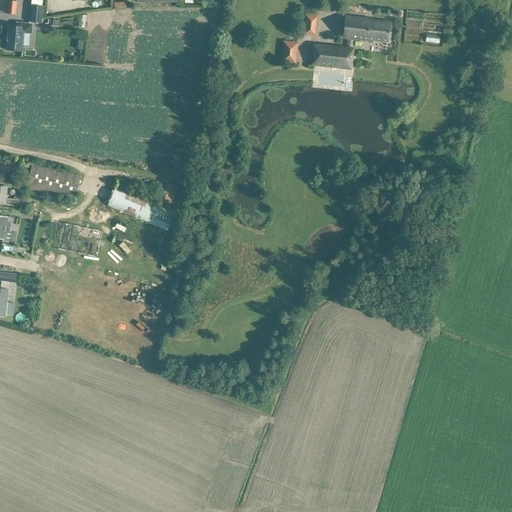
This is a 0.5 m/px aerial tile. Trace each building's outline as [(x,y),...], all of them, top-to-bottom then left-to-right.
[(15,14),(16,1),(8,0),(7,14),(15,14)] [(42,7),(42,0),(31,0),(31,5),(29,22),(41,23),(43,7),(42,7)] [(318,13),(304,11),(301,33),(316,34),(318,13)] [(353,39),(388,42),(390,23),(364,20),(365,19),(345,17),(343,38),(349,38),(348,48),(313,44),(311,65),(352,70),(354,47),(352,46),(353,39)] [(5,50),(22,51),(24,33),(31,33),(32,24),(16,22),(16,26),(8,25),(5,50)] [(299,41),(283,39),(280,61),(296,63),(299,41)] [(81,176),(41,167),(32,164),(26,188),(75,199),(81,176)] [(11,205),(19,206),(19,204),(29,207),(30,199),(18,196),(18,199),(5,198),(6,186),(4,186),(0,185),(0,203),(4,204),(4,205),(11,205)] [(167,231),(175,211),(115,186),(106,207),(167,231)] [(0,215),(0,238),(2,239),(4,230),(9,231),(11,223),(6,222),(7,217),(0,215)] [(117,216),(115,220),(132,228),(134,224),(117,216)] [(69,228),(63,255),(102,264),(108,237),(69,228)] [(26,250),(14,247),(12,256),(25,258),(26,250)] [(16,274),(10,274),(0,272),(0,280),(1,281),(0,289),(0,288),(0,314),(5,315),(8,289),(6,289),(7,281),(15,282),(16,274)]
